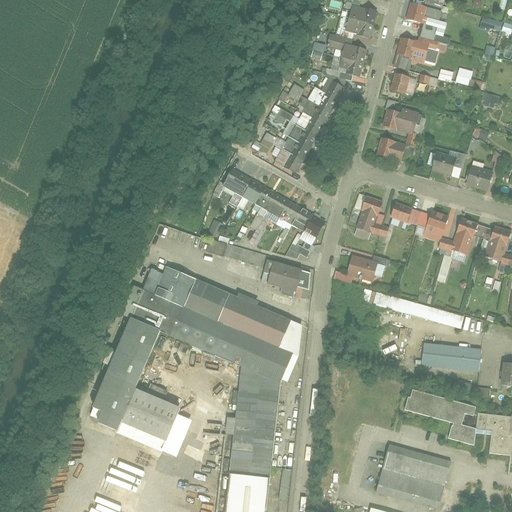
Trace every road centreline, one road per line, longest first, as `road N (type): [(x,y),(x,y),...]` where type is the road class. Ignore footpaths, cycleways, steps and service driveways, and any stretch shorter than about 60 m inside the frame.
road 1 (residential): [(299,511),(325,268),(353,170)]
road 2 (residential): [(353,170),(397,0)]
road 3 (residential): [(353,170),(511,213)]
road 4 (unknown): [(304,189),(350,97),(361,88),(373,93)]
